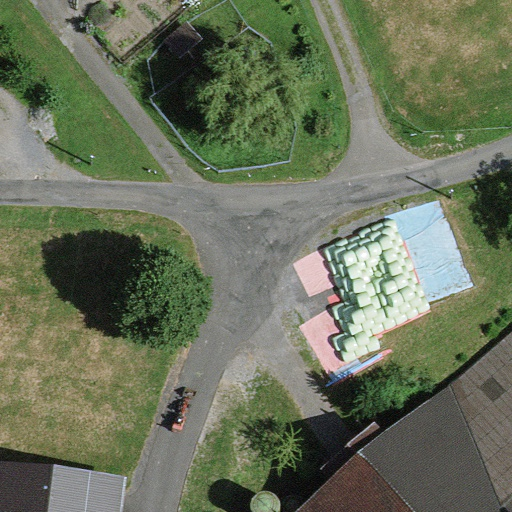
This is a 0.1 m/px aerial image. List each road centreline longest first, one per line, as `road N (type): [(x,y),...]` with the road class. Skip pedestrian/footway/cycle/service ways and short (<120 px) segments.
road 1 (track): [(46,0),(213,199),(230,306),(155,480),(151,511)]
road 2 (track): [(327,0),(359,66),(382,179)]
